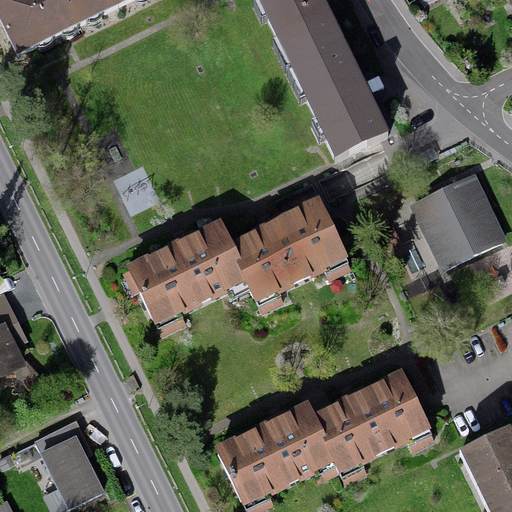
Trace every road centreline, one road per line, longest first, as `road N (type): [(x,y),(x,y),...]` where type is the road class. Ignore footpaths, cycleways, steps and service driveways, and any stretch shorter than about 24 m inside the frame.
road 1 (secondary): [(0,168),(167,511)]
road 2 (residential): [(374,0),(459,106)]
